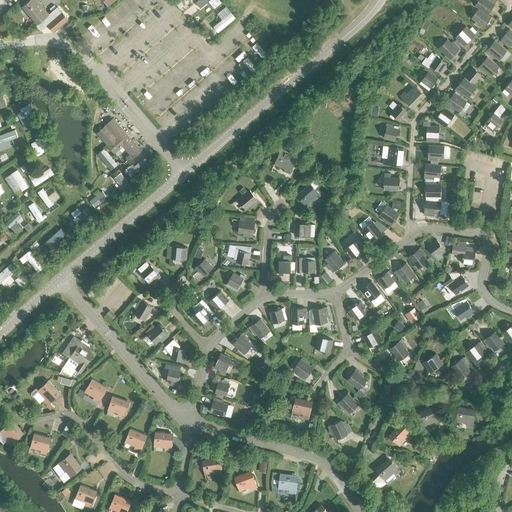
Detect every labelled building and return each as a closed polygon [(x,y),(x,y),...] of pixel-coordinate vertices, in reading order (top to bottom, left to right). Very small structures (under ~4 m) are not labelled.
[(56,7),(48,14),(35,0),(28,0),(21,6),(37,24),(35,25),(40,31),(47,25),(53,32),(68,20),(56,7)] [(477,0),(474,5),(478,8),(487,14),(495,2),(492,0),(477,0)] [(87,11),(87,3),(79,3),(79,11),(87,11)] [(491,17),(487,14),(478,8),(471,18),(475,21),(474,23),(482,29),(491,17)] [(455,36),(464,45),(474,34),(466,26),(455,36)] [(505,44),(509,48),(511,43),(511,31),(509,29),(501,38),(506,43),(505,44)] [(453,41),(451,43),(447,39),(439,48),(450,58),(460,48),(453,41)] [(494,56),(498,59),(506,50),(495,40),(485,51),(493,57),(494,56)] [(426,56),(422,62),(437,73),(438,71),(440,72),(446,62),(437,55),(431,51),(427,57),(426,56)] [(486,72),(491,76),(498,67),(487,57),(477,67),(485,74),(486,72)] [(465,75),(476,85),(479,81),(477,79),(481,74),(472,66),(465,75)] [(425,87),(429,90),(437,78),(428,71),(421,81),(427,85),(425,87)] [(464,93),(468,97),(476,88),(464,78),(455,89),(462,95),(464,93)] [(508,90),(511,93),(511,78),(502,91),(505,94),(508,90)] [(412,109),(425,96),(414,86),(406,94),(404,91),(400,96),(412,109)] [(455,108),(459,111),(466,102),(453,93),(445,104),(453,110),(455,108)] [(399,121),(407,112),(398,104),(393,110),(391,108),(388,111),(399,121)] [(494,112),(484,124),(493,131),(502,119),(498,116),(505,108),(500,104),(497,109),(494,112)] [(435,120),(445,127),(454,114),(444,107),(435,120)] [(98,133),(125,164),(140,150),(113,119),(105,125),(105,126),(98,133)] [(423,121),(423,125),(427,126),(426,141),(438,141),(439,126),(430,126),(430,122),(423,121)] [(383,138),(395,141),(398,127),(394,126),(393,128),(386,127),(383,138)] [(428,145),(428,160),(430,160),(430,163),(437,164),(437,160),(437,158),(443,158),(444,146),(428,145)] [(383,146),(382,157),(384,158),(384,164),(401,166),(403,148),(388,147),(383,146)] [(283,171),(289,174),(295,157),(279,151),(273,164),(284,169),(283,171)] [(425,163),(423,178),(424,178),(424,181),(429,182),(429,178),(433,179),(434,177),(439,177),(440,165),(425,163)] [(388,192),(398,193),(399,178),(390,178),(390,174),(383,173),(383,190),(388,190),(388,192)] [(309,183),(296,195),(306,206),(314,199),(316,201),(321,197),(312,187),(316,184),(313,180),(309,183)] [(425,196),(440,196),(440,184),(435,184),(435,182),(425,182),(425,196)] [(249,206),(251,208),(258,202),(249,191),(237,200),(245,210),(249,206)] [(425,200),(423,215),(433,216),(433,214),(439,214),(440,202),(438,202),(438,196),(426,196),(426,200),(425,200)] [(382,220),(390,226),(398,214),(385,205),(379,215),(383,218),(382,220)] [(242,236),(252,237),(254,218),(241,216),(240,221),(239,220),(237,232),(242,233),(242,236)] [(371,222),(362,229),(365,233),(363,234),(370,242),(381,233),(371,222)] [(295,224),(294,235),(309,236),(314,237),(315,225),(310,225),(295,224)] [(360,236),(344,249),(352,258),(363,249),(363,248),(367,246),(360,236)] [(440,253),(441,255),(445,252),(436,240),(427,247),(434,257),(440,253)] [(467,266),(472,267),(474,247),(465,246),(466,241),(453,240),(451,253),(462,254),(461,263),(468,263),(467,266)] [(235,262),(249,265),(250,261),(248,260),(251,246),(236,245),(233,258),(236,259),(235,262)] [(167,246),(166,258),(170,258),(185,260),(186,248),(171,246),(167,246)] [(204,251),(198,248),(194,256),(200,259),(204,251)] [(408,257),(417,269),(427,262),(424,257),(425,255),(420,248),(408,257)] [(326,265),(332,272),(343,263),(334,251),(324,259),(327,263),(326,265)] [(198,270),(203,276),(212,267),(204,259),(193,269),(196,272),(198,270)] [(299,268),(299,272),(314,272),(313,260),(302,261),(302,268),(299,268)] [(283,273),(290,273),(290,261),(279,261),(278,275),(283,275),(283,273)] [(146,263),(139,270),(142,273),(141,273),(151,285),(160,277),(150,265),(149,266),(146,263)] [(402,278),(405,282),(414,275),(405,263),(394,272),(399,280),(402,278)] [(377,279),(383,289),(393,282),(389,276),(391,274),(388,271),(377,279)] [(449,273),(440,279),(445,287),(446,286),(452,296),(455,294),(459,291),(461,293),(469,287),(470,287),(459,272),(449,273)] [(240,274),(238,276),(232,273),(226,283),(236,289),(244,276),(240,274)] [(367,297),(370,301),(380,293),(370,281),(359,290),(365,298),(367,297)] [(208,301),(216,310),(228,300),(220,291),(208,301)] [(134,314),(144,320),(152,307),(139,300),(134,309),(137,310),(134,314)] [(464,317),(465,319),(474,313),(466,301),(453,309),(459,320),(464,317)] [(347,311),(354,321),(367,312),(360,302),(347,311)] [(203,306),(191,317),(199,326),(211,315),(213,313),(205,304),(203,306)] [(312,310),(308,311),(311,325),(314,324),(326,323),(325,317),(327,317),(326,307),(312,310)] [(268,313),(272,324),(283,320),(281,313),(284,313),(282,308),(268,313)] [(291,309),(291,324),(303,324),(303,319),(305,319),(305,309),(291,309)] [(256,334),(259,338),(269,331),(259,319),(248,328),(254,336),(256,334)] [(415,323),(420,328),(425,324),(420,319),(415,323)] [(511,324),(502,332),(509,342),(511,339),(511,324)] [(159,340),(161,342),(168,335),(158,325),(147,335),(155,344),(159,340)] [(375,330),(362,337),(368,348),(381,340),(375,330)] [(436,332),(430,334),(433,342),(438,340),(436,332)] [(490,347),(493,351),(503,344),(494,332),(482,341),(488,348),(490,347)] [(232,344),(243,354),(251,345),(247,341),(248,340),(241,333),(232,344)] [(72,374),(79,379),(83,373),(81,372),(93,355),(88,352),(91,347),(74,335),(62,353),(70,358),(66,363),(75,369),(72,374)] [(317,337),(314,348),(329,352),(331,346),(332,341),(317,337)] [(173,339),(164,347),(171,354),(170,358),(186,361),(187,356),(183,355),(184,349),(179,348),(180,345),(173,339)] [(389,349),(398,361),(408,353),(404,349),(406,347),(400,340),(389,349)] [(465,352),(472,362),(484,352),(477,343),(465,352)] [(331,346),(329,352),(337,354),(338,348),(331,346)] [(213,368),(224,373),(231,359),(220,354),(213,368)] [(422,363),(429,373),(442,364),(435,354),(422,363)] [(450,366),(459,379),(469,372),(466,367),(468,366),(462,358),(450,366)] [(295,374),(303,380),(312,369),(299,360),(293,369),(297,372),(295,374)] [(168,369),(166,381),(173,382),(172,385),(177,386),(180,371),(178,371),(179,368),(171,366),(170,369),(168,369)] [(346,380),(358,390),(366,380),(362,377),(363,375),(355,369),(346,380)] [(92,400),(98,404),(107,388),(92,379),(84,392),(94,398),(92,400)] [(214,393),(225,396),(228,385),(222,383),(222,380),(218,379),(214,393)] [(42,401),(51,410),(54,406),(51,402),(60,394),(48,381),(37,391),(44,399),(42,401)] [(347,394),(336,404),(343,411),(345,409),(349,413),(357,405),(360,402),(354,396),(351,398),(347,394)] [(117,416),(123,418),(129,402),(112,396),(107,410),(118,413),(117,416)] [(209,412),(224,416),(227,405),(222,403),(223,401),(213,398),(209,412)] [(302,418),(308,419),(312,402),(295,398),(292,412),(302,414),(302,418)] [(435,424),(441,422),(435,405),(418,412),(424,426),(434,422),(435,424)] [(465,426),(471,427),(474,410),(457,407),(454,421),(465,423),(465,426)] [(490,426),(496,421),(491,414),(485,418),(490,426)] [(410,422),(413,430),(420,427),(417,420),(410,422)] [(5,442),(10,447),(23,434),(10,421),(0,431),(0,432),(7,440),(5,442)] [(340,421),(327,427),(331,436),(333,435),(336,440),(347,435),(346,434),(350,432),(346,424),(343,426),(340,421)] [(406,438),(408,440),(413,435),(400,423),(388,436),(398,446),(406,438)] [(67,424),(61,432),(67,436),(68,435),(72,428),(67,424)] [(133,449),(140,452),(146,435),(129,429),(124,443),(134,447),(133,449)] [(77,431),(68,435),(70,440),(79,436),(77,431)] [(164,451),(171,451),(173,434),(154,432),(153,447),(164,448),(164,451)] [(40,454),(46,455),(51,438),(34,433),(30,448),(41,451),(40,454)] [(59,476),(64,482),(81,468),(69,454),(58,463),(65,472),(62,474),(59,476)] [(215,476),(222,475),(219,457),(201,460),(204,475),(215,473),(215,476)] [(374,469),(379,474),(384,481),(393,473),(394,475),(399,471),(388,458),(374,469)] [(250,490),(256,488),(250,471),(233,477),(239,491),(249,487),(250,490)] [(278,485),(270,484),(271,493),(277,494),(277,488),(289,490),(288,493),(295,494),(297,476),(279,474),(278,485)] [(386,482),(384,481),(379,474),(371,481),(378,489),(386,482)] [(84,506),(90,508),(97,491),(80,485),(74,499),(85,503),(84,506)] [(126,511),(131,501),(114,494),(109,508),(118,511),(126,511)] [(147,503),(151,507),(158,500),(154,496),(147,503)]
